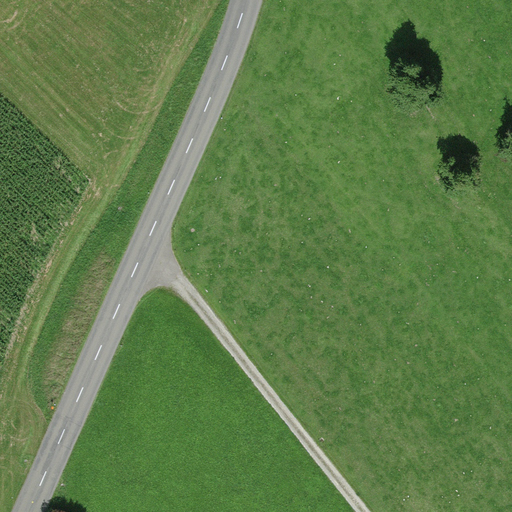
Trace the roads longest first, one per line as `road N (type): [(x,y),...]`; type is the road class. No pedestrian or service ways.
road 1 (tertiary): [(248,0),(26,511)]
road 2 (track): [(365,511),(148,243)]
